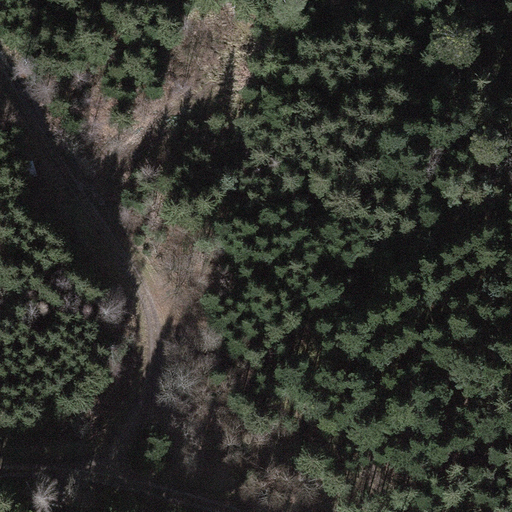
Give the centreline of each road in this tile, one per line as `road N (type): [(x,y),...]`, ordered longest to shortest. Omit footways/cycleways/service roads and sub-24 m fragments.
road 1 (track): [(112,470),(158,369),(158,325),(144,284),(0,68)]
road 2 (track): [(238,511),(167,482),(112,470),(0,465)]
